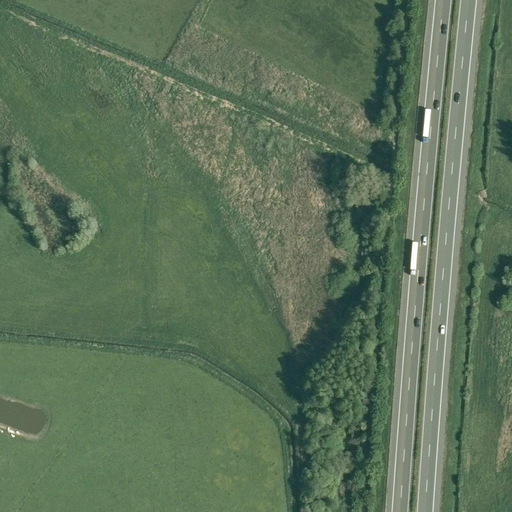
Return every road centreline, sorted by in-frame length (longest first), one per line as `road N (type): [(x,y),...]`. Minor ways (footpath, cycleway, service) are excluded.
road 1 (motorway): [(429,511),(473,0)]
road 2 (motorway): [(437,0),(394,511)]
